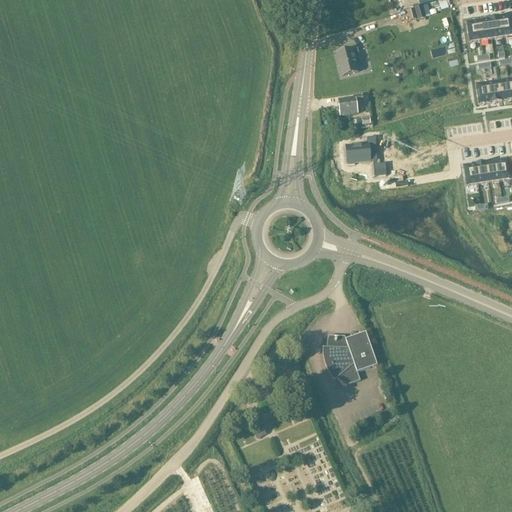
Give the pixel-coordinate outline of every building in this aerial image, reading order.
[(425,19),(421,7),(415,9),(418,21),(425,19)] [(413,10),(407,11),(410,21),(416,19),(413,10)] [(500,19),(499,20),(502,39),(511,37),(511,26),(511,18),(500,19)] [(500,19),(487,21),(488,21),(491,41),(502,39),(499,20),(500,19)] [(487,21),(478,23),(480,42),(491,41),(488,21),(487,21)] [(478,23),(466,24),(469,44),(480,42),(478,23)] [(352,50),(336,54),(342,77),(357,73),(354,60),(359,58),(357,49),(352,51),(352,50)] [(508,82),(498,83),(500,103),(501,103),(511,101),(508,82)] [(498,83),(487,85),(490,104),(489,104),(489,105),(501,103),(500,103),(498,83)] [(487,85),(475,87),(478,106),(489,104),(490,104),(487,85)] [(337,101),(340,117),(357,114),(356,104),(363,103),(362,96),(352,97),(352,99),(337,101)] [(439,131),(419,134),(424,161),(436,159),(435,151),(442,150),(439,131)] [(419,134),(400,137),(403,156),(410,155),(411,163),(424,161),(419,134)] [(355,162),(370,161),(370,154),(376,153),(375,138),(367,139),(367,144),(345,146),(347,163),(348,163),(348,165),(355,164),(355,162)] [(508,161),(496,163),(499,183),(511,181),(508,161)] [(385,163),(377,164),(373,164),(374,176),(386,175),(385,163)] [(486,165),(485,165),(488,184),(499,183),(496,163),(486,165)] [(486,164),(474,166),(474,167),(475,166),(478,186),(488,184),(485,165),(486,165),(486,164)] [(474,167),(463,168),(466,188),(478,186),(475,166),(474,167)] [(344,340),(328,339),(329,337),(327,341),(327,345),(326,349),(323,349),(323,348),(322,349),(322,353),(323,357),(324,361),(325,365),(326,369),(328,372),(330,376),(332,379),(334,382),(335,382),(334,381),(337,379),(340,382),(343,385),(346,387),(347,387),(360,382),(357,374),(377,367),(365,334),(346,341),(345,340),(344,340)] [(256,441),(266,436),(263,429),(253,433),(256,441)]
